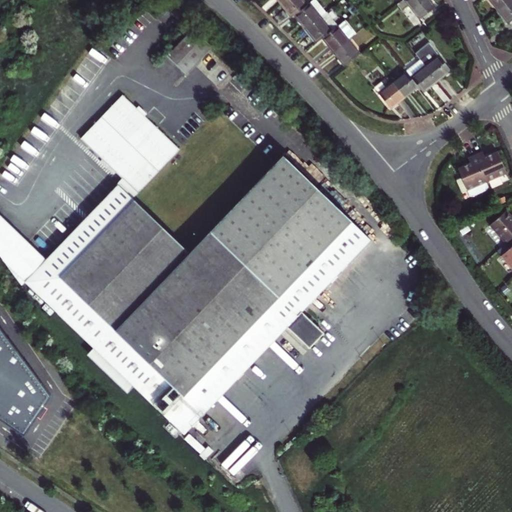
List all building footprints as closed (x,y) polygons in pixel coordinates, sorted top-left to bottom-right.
[(302,0),(281,0),(280,1),(284,8),(289,14),(293,11),(305,2),(302,0)] [(322,34),(337,22),(326,9),(319,0),(307,0),(305,2),(293,11),(300,20),(305,26),(312,35),(316,39),(322,34)] [(428,0),(398,0),(396,2),(401,8),(408,3),(416,15),(435,8),(428,0)] [(489,0),(490,1),(497,10),(509,0),(489,0)] [(511,0),(509,0),(497,10),(506,20),(511,27),(511,0)] [(438,12),(435,8),(416,15),(423,22),(438,12)] [(337,22),(348,37),(355,31),(344,17),(337,22)] [(363,55),(351,41),(348,37),(337,22),(322,34),(329,43),(333,48),(337,52),(344,60),(348,66),(355,61),(363,55)] [(216,43),(197,25),(183,40),(171,52),(191,70),(197,63),(216,43)] [(420,52),(431,65),(443,80),(450,74),(457,68),(445,54),(434,40),(420,52)] [(238,63),(216,43),(197,63),(219,83),(238,63)] [(412,72),(416,77),(425,87),(429,92),(436,86),(443,80),(431,65),(427,60),(412,72)] [(412,72),(397,84),(410,99),(417,93),(425,87),(416,77),(412,72)] [(410,99),(397,84),(384,95),(397,110),(403,105),(410,99)] [(189,434),(222,401),(295,327),(317,348),(332,332),(326,327),(310,312),(306,315),(218,231),(196,253),(139,197),(186,148),(129,93),(90,136),(133,178),(46,267),(0,222),(0,255),(24,290),(32,282),(189,434)] [(487,157),(485,154),(478,157),(490,182),(509,174),(499,152),(493,154),(487,157)] [(291,156),(279,168),(368,254),(380,242),(317,181),(291,156)] [(490,182),(478,157),(470,161),(472,165),(467,167),(462,169),(466,178),(472,192),(474,198),(494,190),(490,182)] [(368,254),(279,168),(218,231),(306,315),(310,312),(368,254)] [(465,195),(472,192),(466,178),(459,181),(465,195)] [(511,238),(511,215),(507,210),(490,226),(506,243),(511,238)] [(511,245),(502,254),(511,265),(511,245)]
